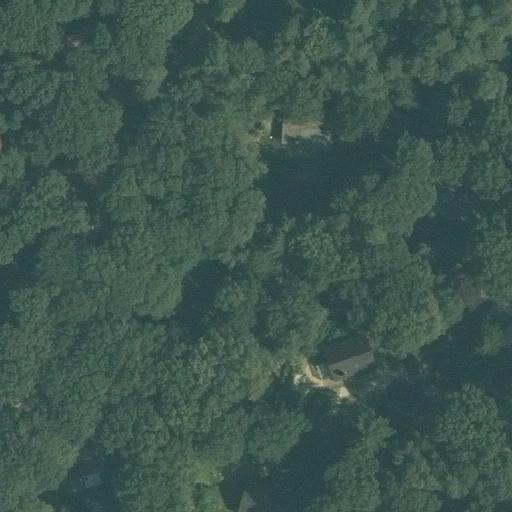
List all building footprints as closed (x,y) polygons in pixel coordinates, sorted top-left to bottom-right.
[(282,113),(281,140),(292,140),(292,142),(317,143),(316,147),(325,147),(326,115),(282,113)] [(364,118),(359,129),(381,139),(386,128),(364,118)] [(434,191),(426,205),(460,225),(476,198),(435,174),(427,186),(434,191)] [(481,242),(474,251),(482,259),(511,227),(511,215),(503,207),(475,237),(481,242)] [(210,255),(166,257),(167,272),(178,271),(179,287),(212,286),(210,255)] [(338,276),(322,296),(327,300),(333,292),(344,301),(354,289),(338,276)] [(326,363),(317,366),(322,381),(331,378),(333,384),(377,370),(372,354),(376,352),(372,340),(368,341),(366,335),(322,349),(326,363)] [(33,418),(26,449),(41,452),(47,421),(33,418)] [(472,423),(453,448),(465,458),(485,433),(472,423)] [(101,429),(65,438),(69,454),(78,452),(87,489),(103,486),(100,475),(108,473),(102,447),(106,446),(101,429)] [(250,484),(242,511),(283,511),(290,491),(278,487),(276,492),(250,484)] [(502,511),(489,492),(469,505),(473,511),(502,511)]
